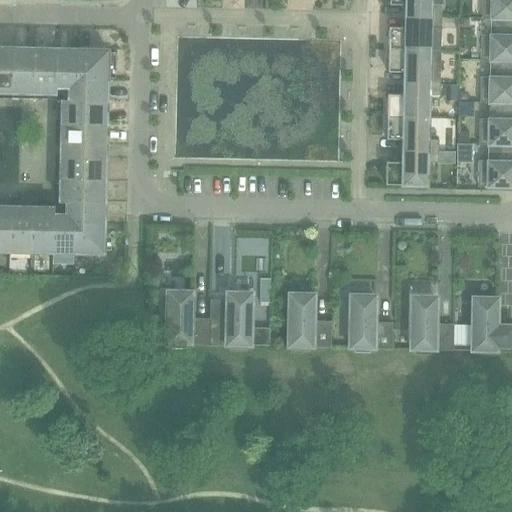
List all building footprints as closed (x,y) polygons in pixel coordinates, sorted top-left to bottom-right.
[(389,0),(389,5),(408,5),(408,16),(441,17),(441,0),(389,0)] [(511,0),(481,0),(481,19),(491,19),(491,18),(511,18),(511,0)] [(441,17),(408,16),(408,27),(388,27),(388,50),(429,51),(429,50),(440,51),(441,17)] [(511,18),(491,18),(491,19),(490,35),(481,35),(480,61),(490,61),(490,60),(511,60),(511,18)] [(13,48),(0,47),(0,84),(12,85),(13,48)] [(35,48),(13,48),(12,85),(34,85),(35,48)] [(56,49),(35,48),(34,85),(56,86),(56,49)] [(78,49),(56,49),(56,86),(70,86),(77,79),(78,49)] [(108,50),(78,49),(77,79),(107,80),(108,50)] [(429,51),(388,50),(387,72),(407,72),(406,84),(440,84),(440,51),(429,50),(429,51)] [(511,60),(490,60),(490,61),(490,77),(480,77),(479,103),(489,103),(489,102),(511,102),(511,60)] [(107,80),(77,79),(70,86),(70,101),(106,101),(107,80)] [(440,84),(406,84),(406,95),(387,94),(387,116),(428,117),(428,96),(439,96),(440,84)] [(106,101),(70,101),(69,122),(106,123),(106,101)] [(511,102),(489,102),(489,103),(489,119),(479,119),(478,145),(488,145),(488,144),(511,144),(511,102)] [(428,117),(387,116),(386,139),(405,139),(405,151),(438,151),(439,140),(427,140),(428,117)] [(106,123),(69,122),(69,145),(106,145),(106,123)] [(511,144),(488,144),(488,145),(488,161),(478,161),(478,187),(511,187),(511,144)] [(438,151),(405,151),(405,162),(386,161),(385,185),(426,186),(427,163),(438,163),(438,151)] [(105,158),(69,157),(68,180),(105,180),(105,158)] [(105,180),(68,180),(68,201),(104,202),(105,180)] [(104,202),(68,201),(67,216),(74,223),(104,224),(104,202)] [(10,215),(0,214),(0,250),(9,251),(10,215)] [(31,215),(10,215),(9,251),(30,252),(31,215)] [(53,215),(31,215),(30,252),(52,252),(53,215)] [(67,216),(53,215),(52,252),(74,253),(74,223),(67,216)] [(104,224),(74,223),(74,253),(103,253),(104,224)] [(164,340),(164,283),(133,283),(133,340),(164,340)] [(192,296),(167,295),(166,344),(171,344),(171,349),(186,349),(186,345),(208,345),(209,319),(192,319),(192,296)] [(226,319),(209,319),(208,345),(231,346),(231,350),(245,350),(245,346),(251,346),(252,297),(226,296),(226,319)] [(289,298),(288,346),(288,347),(293,347),(293,351),(308,351),(308,347),(331,348),(331,322),(314,321),(314,298),(289,298)] [(376,299),(350,299),(349,348),(354,348),(354,352),(369,353),(369,349),(392,349),(392,323),(375,322),(376,299)] [(411,300),(410,349),(410,350),(415,350),(415,354),(430,354),(430,350),(453,350),(453,324),(436,324),(437,301),(411,300)] [(498,302),(472,301),(471,351),(477,351),(477,355),(491,355),(491,351),(511,351),(511,325),(497,325),(498,302)]
